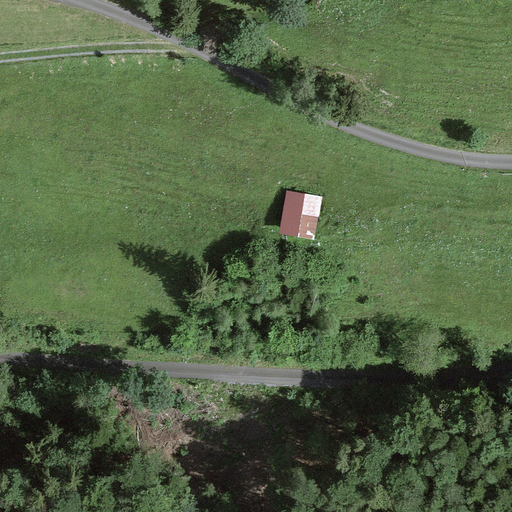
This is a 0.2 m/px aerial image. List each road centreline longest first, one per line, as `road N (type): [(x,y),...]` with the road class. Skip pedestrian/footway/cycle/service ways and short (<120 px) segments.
road 1 (unclassified): [(0,357),(349,378),(511,367)]
road 2 (unclassified): [(511,165),(392,141),(74,0)]
